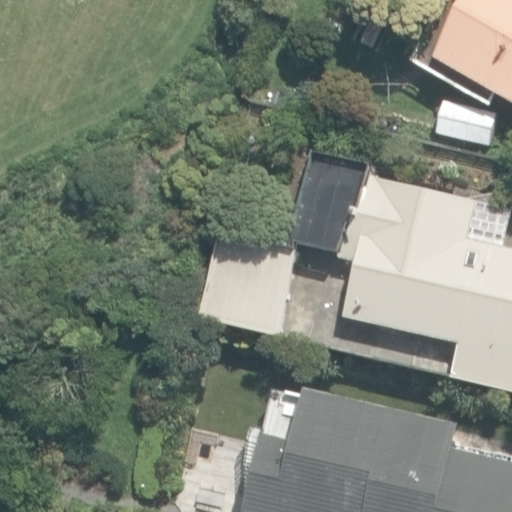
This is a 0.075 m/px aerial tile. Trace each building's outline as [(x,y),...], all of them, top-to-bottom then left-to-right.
[(500,95),(511,101),(511,0),(452,0),(418,60),(495,106),(500,95)] [(437,132),(491,146),(499,113),(446,100),(437,132)] [(315,153),(295,242),(349,254),(365,174),(367,164),(315,153)] [(382,177),(365,174),(349,254),(361,256),(347,319),(462,345),(455,377),(511,389),(511,249),(498,246),(509,200),(458,189),(456,196),(382,179),(382,177)] [(206,321),(286,336),(302,252),(223,237),(206,321)] [(511,511),(511,461),(460,449),(466,424),(311,389),(309,398),(278,391),(249,511),(511,511)]
